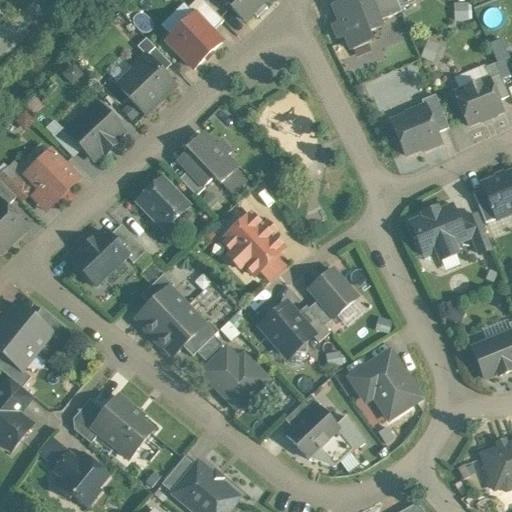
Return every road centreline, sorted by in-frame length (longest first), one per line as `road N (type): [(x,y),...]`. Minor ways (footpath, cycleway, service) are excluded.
road 1 (residential): [(23,264),(261,469),(347,497),(412,468)]
road 2 (residential): [(285,14),(23,264)]
road 3 (residential): [(374,215),(366,171),(285,14)]
road 4 (residential): [(448,400),(374,215)]
road 5 (residential): [(511,141),(374,215)]
